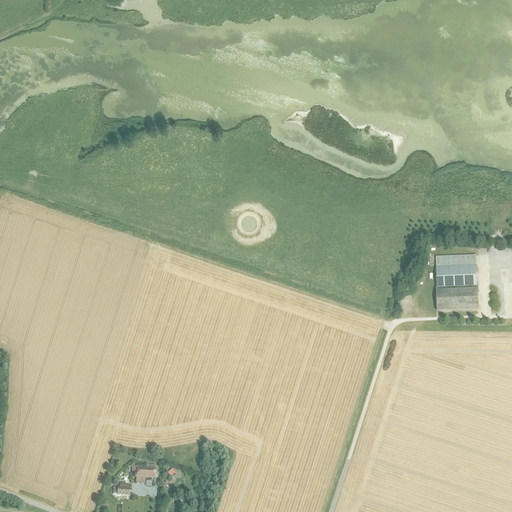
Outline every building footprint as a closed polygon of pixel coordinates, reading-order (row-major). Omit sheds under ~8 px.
[(435,258),(435,271),(475,269),(475,256),(435,258)] [(476,290),(475,269),(435,271),(436,291),(476,290)] [(436,291),(437,312),(477,311),(476,290),(436,291)] [(154,469),(145,469),(132,468),(131,478),(154,480),(154,469)] [(167,474),(170,477),(175,473),(172,469),(167,474)] [(117,495),(117,496),(128,497),(129,490),(128,490),(128,486),(119,485),(119,488),(114,488),(113,495),(117,495)]
